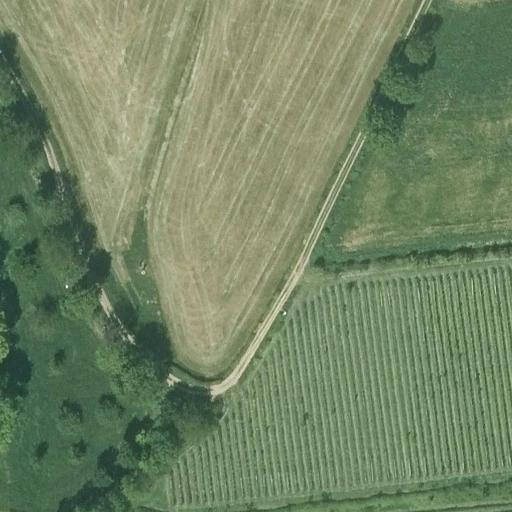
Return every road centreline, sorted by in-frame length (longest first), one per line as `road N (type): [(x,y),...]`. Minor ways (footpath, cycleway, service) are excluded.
road 1 (track): [(214,390),(240,368),(312,249),(427,0)]
road 2 (track): [(214,390),(172,382),(125,338),(83,259),(42,136),(0,58)]
